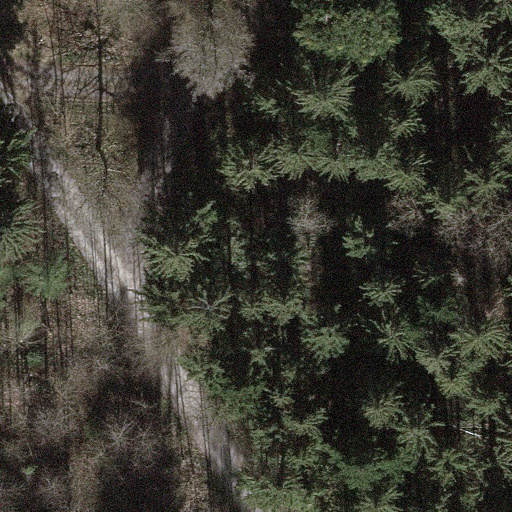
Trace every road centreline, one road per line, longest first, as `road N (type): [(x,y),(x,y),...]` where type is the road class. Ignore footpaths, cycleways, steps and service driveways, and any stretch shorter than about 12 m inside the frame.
road 1 (track): [(266,511),(0,91)]
road 2 (track): [(122,292),(174,79),(263,0)]
road 3 (track): [(174,79),(54,83),(0,68)]
